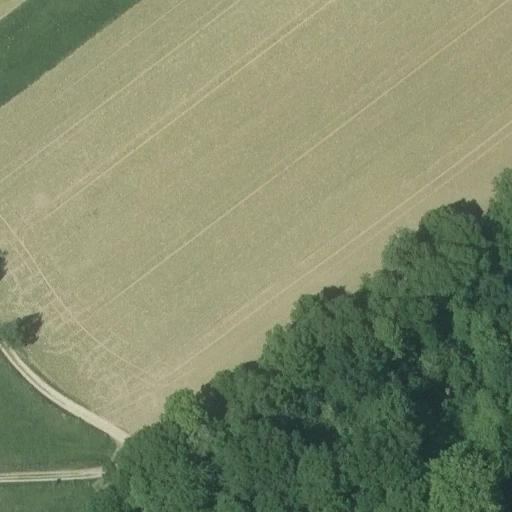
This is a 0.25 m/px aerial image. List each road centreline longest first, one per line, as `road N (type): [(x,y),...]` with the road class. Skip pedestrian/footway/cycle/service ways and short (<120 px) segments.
road 1 (unclassified): [(511,211),(185,450)]
road 2 (track): [(185,450),(150,450),(84,417),(38,388),(0,340)]
road 3 (track): [(185,450),(125,471),(0,476)]
